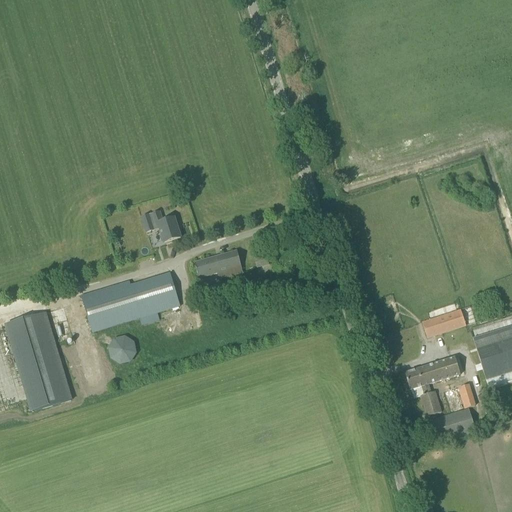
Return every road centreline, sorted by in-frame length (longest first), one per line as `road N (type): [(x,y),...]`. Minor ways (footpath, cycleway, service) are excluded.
road 1 (unclassified): [(408,511),(316,212)]
road 2 (unclassified): [(316,212),(250,0)]
